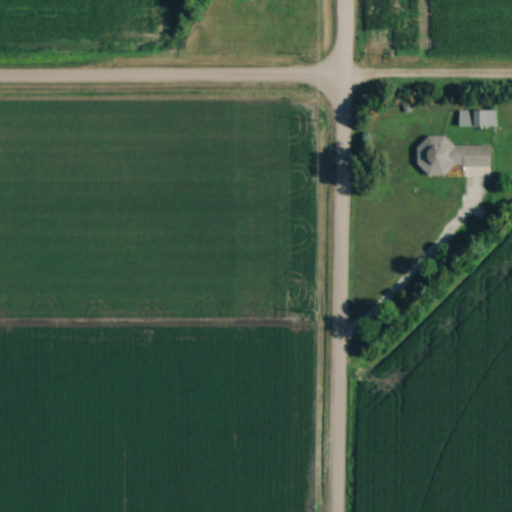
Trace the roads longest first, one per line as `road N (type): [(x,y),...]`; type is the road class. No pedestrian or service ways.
road 1 (residential): [(330,511),(340,0)]
road 2 (residential): [(511,72),(0,78)]
